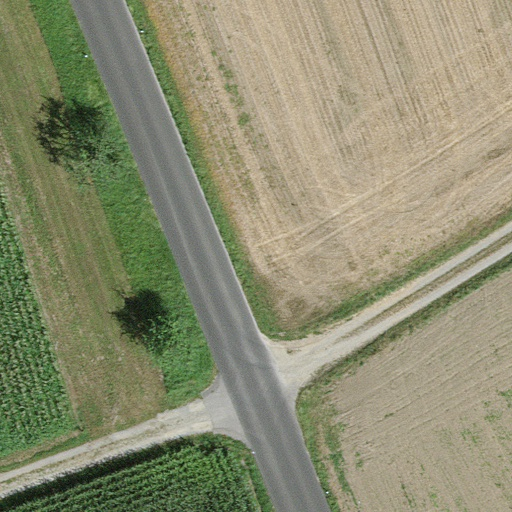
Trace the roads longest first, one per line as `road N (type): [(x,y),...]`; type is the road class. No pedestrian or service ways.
road 1 (track): [(0,486),(247,390),(511,241)]
road 2 (tertiary): [(92,0),(298,511)]
